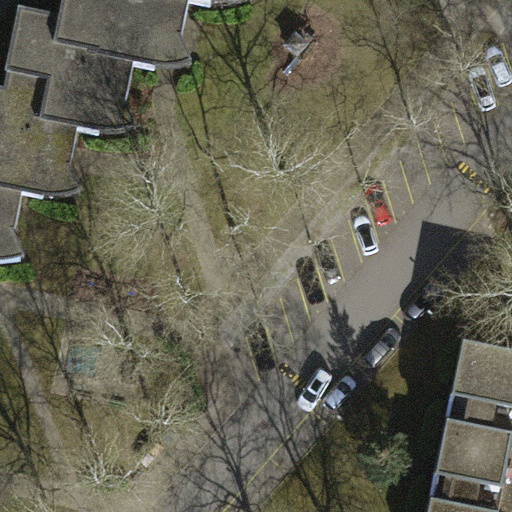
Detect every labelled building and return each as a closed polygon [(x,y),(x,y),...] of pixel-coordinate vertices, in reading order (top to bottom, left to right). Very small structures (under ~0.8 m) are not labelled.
[(176,51),(184,11),(146,5),(147,0),(64,0),(59,28),(21,21),(8,82),(50,92),(42,128),(81,135),(103,139),(138,137),(123,116),(131,75),(156,80),(186,78),(176,51)] [(147,0),(146,5),(184,11),(207,16),(244,7),(239,0),(147,0)] [(73,175),(81,135),(42,128),(50,92),(8,82),(4,102),(0,101),(0,263),(25,261),(17,236),(24,200),(51,205),(82,197),(73,175)] [(511,361),(461,352),(445,437),(511,449),(511,361)] [(511,511),(511,449),(445,437),(430,511),(511,511)]
